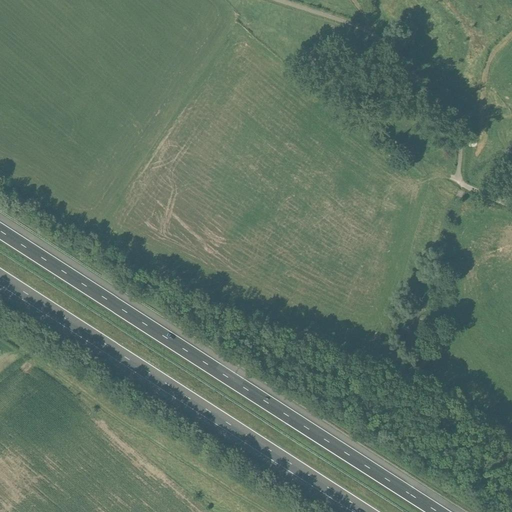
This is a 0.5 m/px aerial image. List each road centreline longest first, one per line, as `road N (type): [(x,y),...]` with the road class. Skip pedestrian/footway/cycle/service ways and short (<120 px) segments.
road 1 (motorway): [(437,511),(0,230)]
road 2 (motorway): [(0,277),(365,511)]
road 3 (track): [(222,511),(0,330)]
